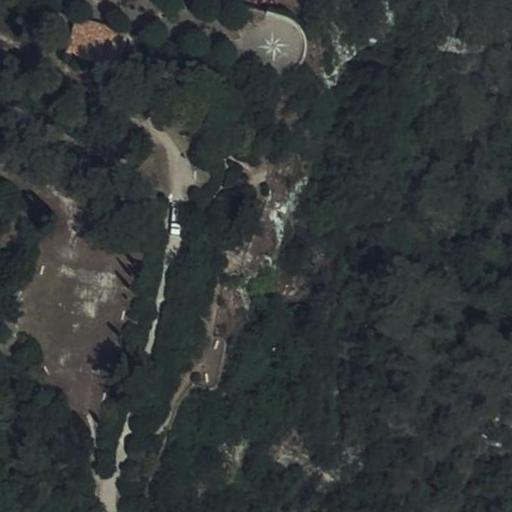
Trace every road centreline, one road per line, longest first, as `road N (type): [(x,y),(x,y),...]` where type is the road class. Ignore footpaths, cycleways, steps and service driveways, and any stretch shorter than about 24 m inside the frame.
road 1 (track): [(157,124),(177,162),(178,228),(110,511)]
road 2 (track): [(157,124),(0,39)]
